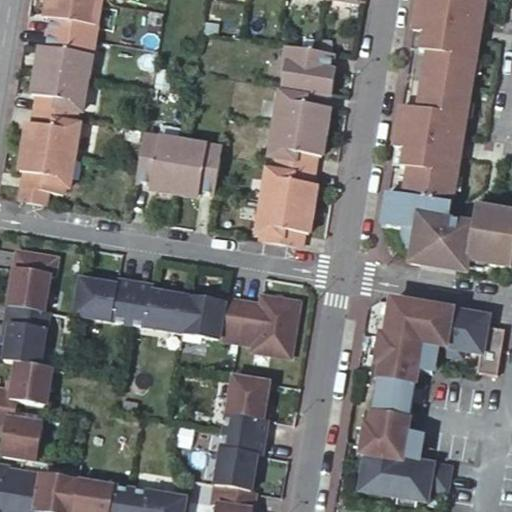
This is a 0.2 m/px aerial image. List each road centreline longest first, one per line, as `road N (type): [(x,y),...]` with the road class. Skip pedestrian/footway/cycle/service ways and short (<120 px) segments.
road 1 (residential): [(0,220),(341,275)]
road 2 (residential): [(341,275),(385,0)]
road 3 (residential): [(301,511),(341,275)]
road 4 (residential): [(511,304),(341,275)]
